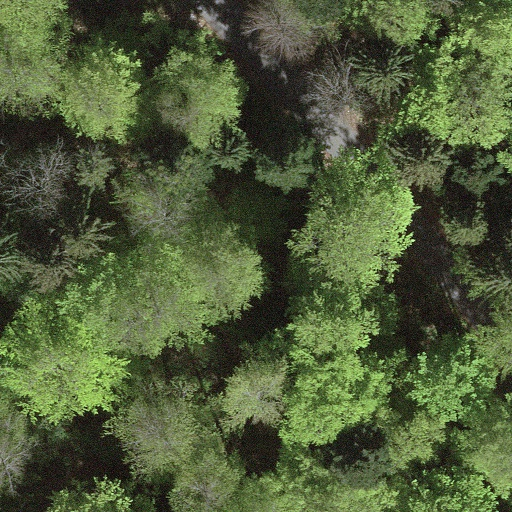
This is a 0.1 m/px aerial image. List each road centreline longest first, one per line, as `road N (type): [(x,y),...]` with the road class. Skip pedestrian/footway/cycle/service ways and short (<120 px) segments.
road 1 (unclassified): [(189,0),(356,154),(511,349)]
road 2 (track): [(139,0),(0,148)]
